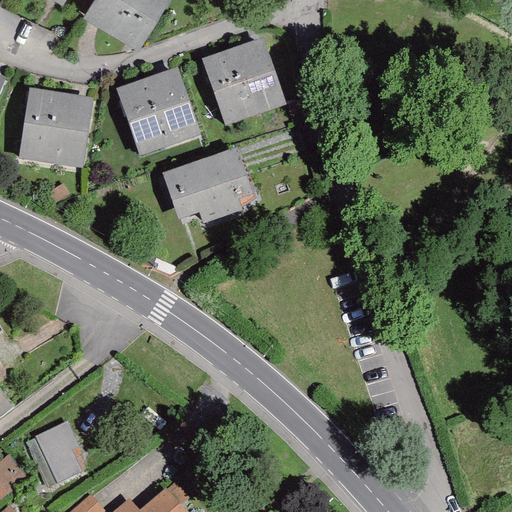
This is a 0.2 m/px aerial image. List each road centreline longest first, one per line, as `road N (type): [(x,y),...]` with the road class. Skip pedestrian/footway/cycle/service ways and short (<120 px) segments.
road 1 (residential): [(435,511),(430,461),(307,61),(304,0)]
road 2 (primary): [(391,511),(283,397),(184,321),(0,222)]
